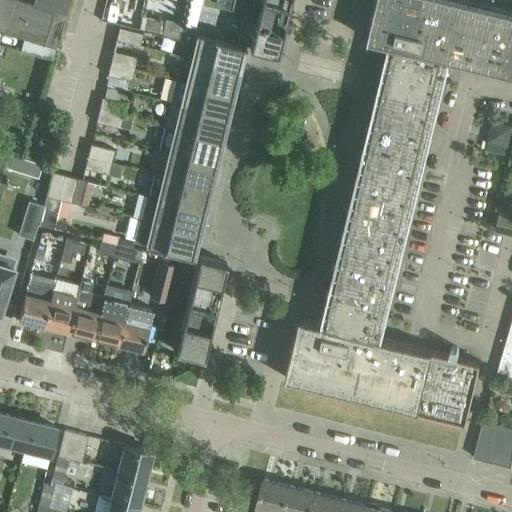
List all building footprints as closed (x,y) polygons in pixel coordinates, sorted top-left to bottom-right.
[(29,0),(0,0),(0,30),(32,41),(29,51),(53,59),(68,0),(32,0),(32,1),(29,0)] [(277,54),(288,6),(262,0),(233,0),(231,10),(257,16),(249,47),(277,54)] [(511,10),(470,0),(376,0),(367,39),(393,45),(325,323),(300,317),(285,377),(466,421),(481,361),(382,337),(449,59),(511,74),(511,10)] [(164,20),(143,15),(140,28),(161,33),(164,20)] [(142,32),(118,26),(115,38),(139,44),(142,32)] [(196,32),(190,56),(239,68),(245,44),(196,32)] [(136,55),(113,50),(110,62),(134,68),(136,55)] [(182,53),(176,77),(234,91),(239,68),(190,56),(182,53)] [(110,62),(107,73),(130,79),(134,68),(110,62)] [(234,92),(184,80),(179,103),(228,115),(234,92)] [(101,95),(99,108),(123,114),(125,101),(101,95)] [(170,101),(164,124),(173,126),(222,138),(228,115),(179,103),(178,103),(170,101)] [(99,108),(95,119),(119,125),(123,114),(99,108)] [(510,144),(511,122),(488,121),(487,142),(510,144)] [(222,138),(173,126),(167,150),(217,162),(222,138)] [(114,149),(90,143),(87,155),(111,161),(114,149)] [(217,162),(167,150),(161,173),(211,185),(217,162)] [(7,152),(3,170),(37,178),(42,160),(7,152)] [(111,161),(87,155),(84,166),(108,172),(111,161)] [(64,174),(52,171),(46,194),(58,197),(64,174)] [(211,185),(161,173),(156,196),(205,208),(211,185)] [(81,203),(87,180),(64,174),(58,197),(61,198),(81,203)] [(503,210),(511,212),(511,191),(508,190),(503,210)] [(46,194),(39,223),(53,227),(61,198),(58,197),(46,194)] [(142,218),(199,232),(205,209),(147,195),(142,218)] [(17,236),(32,241),(42,207),(27,203),(17,236)] [(511,213),(500,210),(498,216),(495,230),(511,234),(511,213)] [(194,256),(199,232),(142,218),(136,242),(194,256)] [(85,241),(67,236),(61,259),(70,261),(73,250),(82,252),(85,241)] [(133,240),(118,237),(116,243),(113,255),(132,260),(135,248),(131,247),(133,240)] [(116,243),(101,239),(98,251),(113,255),(116,243)] [(160,254),(142,250),(139,262),(157,267),(150,295),(165,299),(174,264),(159,260),(160,254)] [(0,252),(0,312),(14,267),(0,262),(0,255),(1,253),(0,252)] [(226,262),(199,255),(187,303),(215,309),(226,262)] [(55,277),(52,289),(27,283),(18,318),(43,324),(50,298),(56,277),(55,277)] [(43,324),(68,330),(79,283),(56,277),(43,324)] [(79,283),(68,330),(93,336),(103,295),(90,291),(93,281),(81,278),(79,283)] [(128,301),(103,295),(93,336),(117,343),(128,301)] [(137,303),(128,301),(117,343),(143,349),(151,314),(136,310),(137,303)] [(215,309),(187,303),(176,350),(203,357),(215,309)] [(511,319),(497,373),(511,377),(511,319)] [(31,420),(5,413),(0,432),(0,441),(24,447),(31,420)] [(511,425),(483,419),(478,437),(473,456),(511,465),(511,461),(511,425)] [(57,426),(31,420),(24,447),(50,454),(57,426)] [(57,454),(69,457),(102,465),(81,460),(88,434),(65,428),(64,428),(57,454)] [(152,450),(125,443),(118,470),(145,476),(152,450)] [(57,454),(50,480),(63,483),(69,457),(57,454)] [(118,470),(112,495),(138,502),(145,476),(118,470)] [(290,485),(264,478),(257,505),(283,511),(290,485)] [(44,482),(38,504),(50,507),(65,511),(72,485),(63,483),(50,480),(49,484),(44,482)] [(310,511),(316,491),(290,485),(283,511),(285,511),(310,511)] [(337,511),(342,498),(316,491),(310,511),(337,511)] [(135,511),(138,502),(112,495),(107,511),(135,511)] [(365,511),(367,504),(342,498),(337,511),(365,511)]
